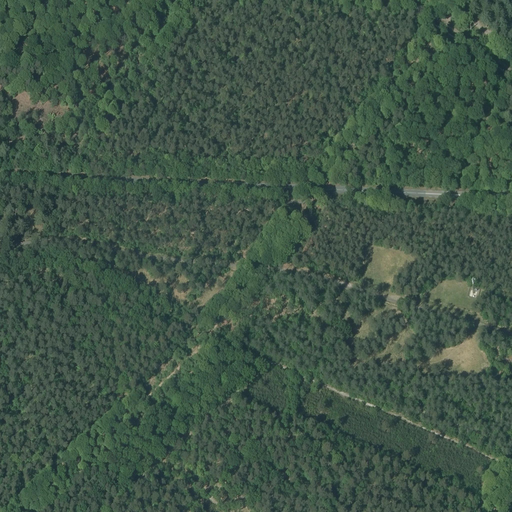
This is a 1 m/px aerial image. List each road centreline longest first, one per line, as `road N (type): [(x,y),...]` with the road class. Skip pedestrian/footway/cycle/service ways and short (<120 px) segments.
road 1 (primary): [(511,195),(0,172)]
road 2 (track): [(25,511),(208,335)]
road 3 (unknown): [(208,335),(291,370),(290,436),(249,511)]
road 4 (track): [(291,370),(511,463)]
road 5 (unknown): [(259,356),(91,511)]
road 6 (unknown): [(208,335),(335,167)]
road 7 (track): [(172,0),(108,87),(64,174)]
road 8 (track): [(39,265),(208,335)]
road 9 (unknown): [(441,30),(335,167)]
road 10 (track): [(403,0),(511,70)]
